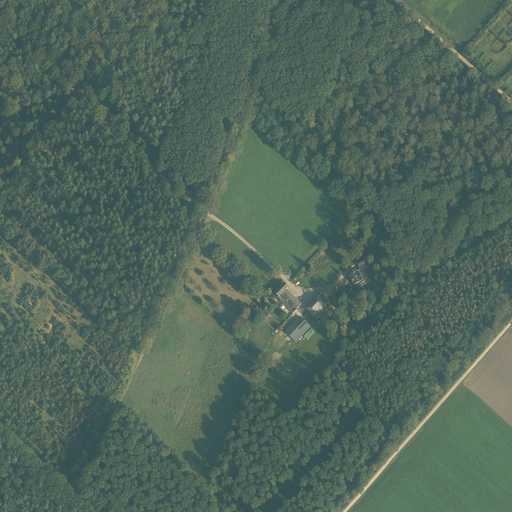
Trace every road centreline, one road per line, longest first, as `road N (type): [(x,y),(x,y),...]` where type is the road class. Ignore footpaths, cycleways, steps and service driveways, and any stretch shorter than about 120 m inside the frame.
road 1 (track): [(75,496),(209,218)]
road 2 (track): [(209,218),(0,18)]
road 3 (track): [(338,289),(343,263),(379,222),(419,115),(457,54)]
road 4 (track): [(511,324),(344,511)]
road 5 (track): [(209,218),(253,100),(246,84),(281,0)]
road 6 (track): [(143,359),(0,229)]
road 7 (track): [(338,289),(300,292),(221,220),(209,218)]
road 8 (unclassified): [(511,103),(395,0)]
road 9 (unclassified): [(93,511),(0,431)]
road 10 (track): [(373,194),(285,278)]
